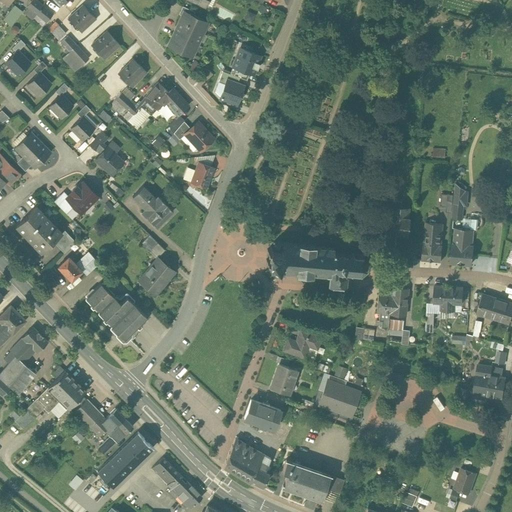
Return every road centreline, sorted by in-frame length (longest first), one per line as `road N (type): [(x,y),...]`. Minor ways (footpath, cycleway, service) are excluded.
road 1 (residential): [(150,362),(188,312),(244,143)]
road 2 (residential): [(0,211),(76,160),(0,85)]
road 3 (primary): [(0,261),(124,391)]
road 4 (primary): [(124,391),(252,503)]
road 5 (residential): [(244,143),(298,0)]
road 6 (residential): [(147,40),(244,143)]
road 7 (residential): [(273,310),(229,434)]
road 8 (residential): [(511,282),(386,269)]
